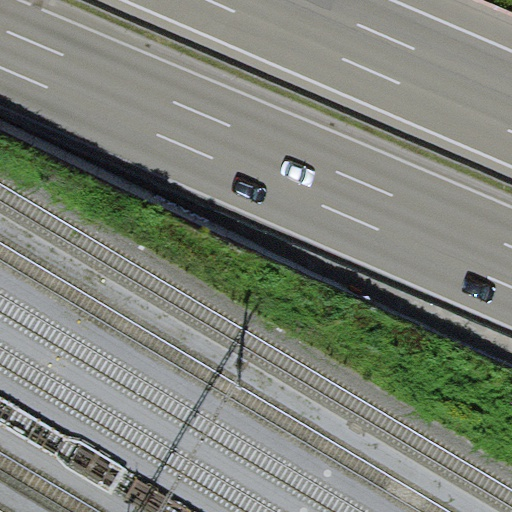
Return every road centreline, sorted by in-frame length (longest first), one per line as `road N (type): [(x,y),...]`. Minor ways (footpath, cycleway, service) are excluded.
road 1 (motorway): [(0,49),(511,271)]
road 2 (motorway): [(511,115),(249,0)]
